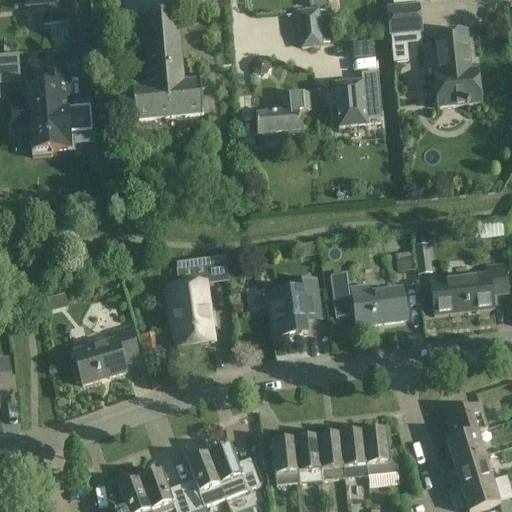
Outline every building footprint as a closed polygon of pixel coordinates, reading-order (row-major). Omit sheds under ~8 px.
[(0,0),(0,3),(15,3),(14,0),(26,0),(27,10),(54,8),(53,0),(0,0)] [(324,0),(308,0),(309,11),(326,9),(324,0)] [(390,37),(420,34),(418,8),(387,11),(390,37)] [(327,12),(317,13),(298,15),(301,50),(321,48),(321,46),(330,45),(327,12)] [(177,17),(157,19),(144,20),(150,86),(132,88),(135,123),(203,117),(200,83),(183,85),(177,17)] [(434,78),(438,111),(480,107),(476,73),(467,74),(466,60),(468,60),(466,34),(434,38),(439,77),(434,78)] [(376,47),(366,48),(367,62),(377,61),(378,61),(376,47)] [(0,55),(0,85),(18,85),(18,55),(0,55)] [(257,63),(253,68),(254,74),(259,79),(265,78),(270,73),(269,66),(264,62),(257,63)] [(361,84),(333,86),(337,133),(368,130),(367,123),(381,122),(377,75),(360,77),(361,84)] [(30,105),(9,106),(11,123),(11,131),(30,129),(31,138),(32,160),(51,158),(51,154),(57,153),(71,152),(71,148),(70,136),(91,134),(90,109),(76,110),(76,105),(72,105),(72,102),(70,76),(45,78),(46,88),(36,88),(28,89),(30,105)] [(285,115),(255,117),(257,138),(284,135),(284,146),(300,144),(298,115),(309,114),(307,98),(283,100),(285,115)] [(428,246),(413,248),(417,279),(432,277),(428,246)] [(412,254),(395,256),(398,275),(414,274),(412,254)] [(167,290),(175,351),(214,345),(209,310),(205,311),(202,285),(228,282),(225,259),(177,266),(180,289),(167,290)] [(434,319),(450,317),(469,315),(468,313),(475,312),(476,314),(493,312),(492,299),(507,296),(504,268),(487,270),(488,278),(429,285),(434,319)] [(369,295),(368,288),(351,290),(352,300),(349,300),(346,278),(330,280),(335,321),(351,319),(350,309),(353,309),(356,330),(376,327),(375,325),(383,324),(383,326),(405,323),(401,290),(369,295)] [(319,308),(316,288),(315,282),(288,286),(289,294),(266,297),(272,341),(307,336),(304,310),(319,308)] [(75,386),(81,384),(82,389),(126,376),(122,363),(138,358),(129,330),(113,335),(115,343),(72,355),(77,370),(71,372),(75,386)] [(153,336),(139,338),(142,355),(156,353),(153,336)] [(0,396),(12,395),(9,365),(8,361),(0,362),(0,396)] [(181,364),(172,365),(173,374),(172,374),(173,379),(182,378),(181,364)] [(452,442),(477,434),(486,432),(479,407),(444,418),(452,442)] [(395,454),(388,455),(386,434),(363,436),(367,470),(368,481),(398,478),(395,454)] [(453,468),(484,458),(477,434),(452,442),(446,444),(453,468)] [(363,436),(341,438),(346,483),(368,481),(367,470),(363,436)] [(341,438),(318,441),(322,474),(322,485),(346,483),(341,438)] [(318,441),(295,443),(298,477),(299,477),(322,474),(318,441)] [(298,477),(295,443),(271,446),(276,490),(300,487),(299,477),(298,477)] [(230,448),(208,456),(226,503),(260,490),(250,462),(237,467),(230,448)] [(180,488),(189,511),(201,511),(226,503),(208,456),(186,465),(193,484),(180,488)] [(484,458),(453,468),(461,492),(492,482),(484,458)] [(161,474),(138,483),(149,511),(189,511),(180,488),(168,493),(161,474)] [(492,482),(461,492),(467,511),(483,511),(500,507),(492,482)] [(149,511),(138,483),(117,491),(124,510),(117,511),(149,511)]
